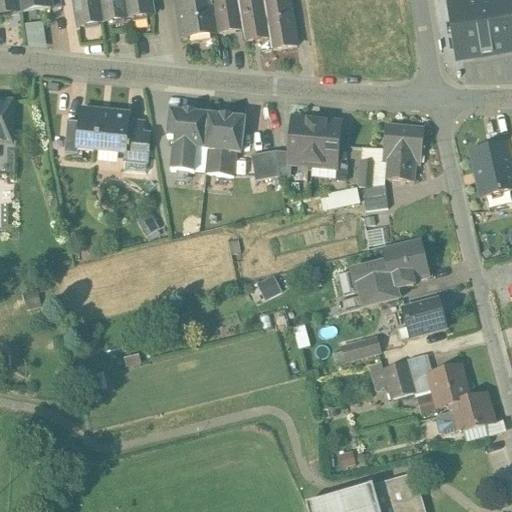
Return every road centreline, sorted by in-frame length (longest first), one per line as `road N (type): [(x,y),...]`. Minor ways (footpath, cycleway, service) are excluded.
road 1 (residential): [(0,61),(434,108)]
road 2 (residential): [(434,108),(511,398)]
